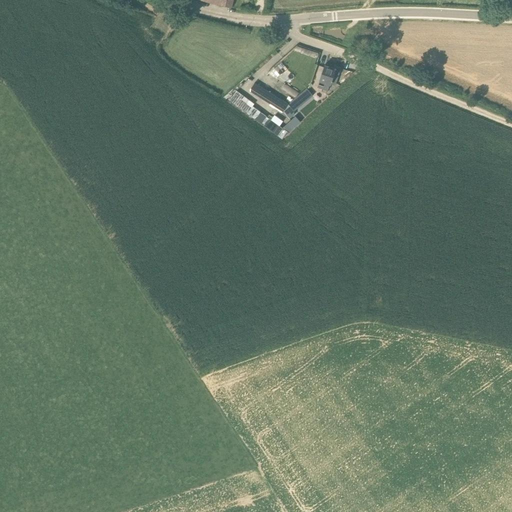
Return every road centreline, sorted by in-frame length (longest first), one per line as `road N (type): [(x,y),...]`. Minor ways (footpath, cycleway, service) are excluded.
road 1 (unclassified): [(284,20),(407,12),(511,18)]
road 2 (track): [(347,53),(511,125)]
road 3 (unclassified): [(284,20),(242,20),(158,0)]
